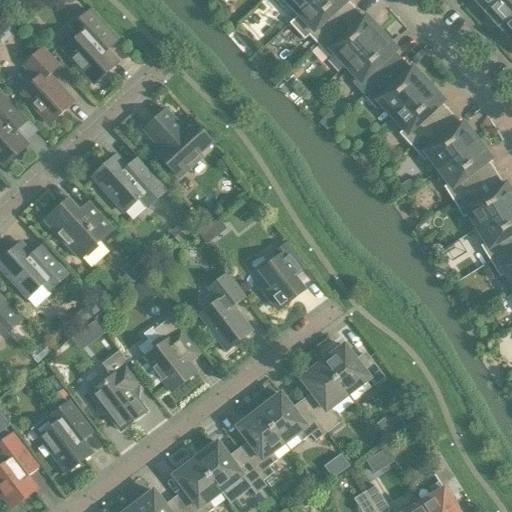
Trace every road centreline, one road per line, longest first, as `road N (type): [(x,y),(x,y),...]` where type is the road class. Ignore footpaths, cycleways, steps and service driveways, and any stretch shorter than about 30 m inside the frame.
road 1 (residential): [(330,313),(70,511)]
road 2 (residential): [(0,214),(152,74)]
road 3 (residential): [(511,124),(404,0)]
